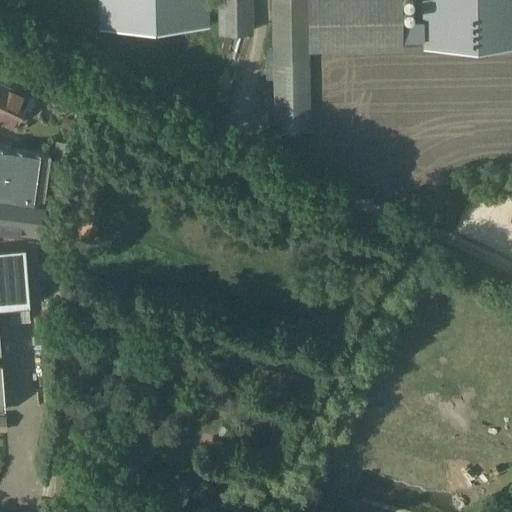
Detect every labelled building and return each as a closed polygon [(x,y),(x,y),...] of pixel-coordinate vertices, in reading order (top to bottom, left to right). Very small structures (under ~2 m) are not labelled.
[(207,0),(98,0),(99,28),(208,26),(207,0)] [(251,0),(216,0),(216,32),(252,31),(251,0)] [(309,50),(308,0),(271,0),(272,56),(265,56),(265,73),(273,72),(274,132),(282,132),(311,131),(309,50)] [(308,0),(309,50),(402,48),(400,0),(308,0)] [(511,0),(421,0),(422,47),(511,44),(511,0)] [(0,84),(0,117),(13,124),(21,107),(31,111),(35,101),(0,84)] [(73,119),(62,116),(59,126),(70,130),(73,119)] [(0,227),(34,233),(41,183),(32,183),(36,152),(0,147),(0,227)] [(85,206),(76,239),(92,243),(101,210),(85,206)] [(0,288),(18,288),(17,272),(0,272),(0,288)] [(207,316),(198,343),(310,381),(319,355),(207,316)] [(75,320),(51,322),(55,374),(79,372),(75,320)] [(158,334),(140,336),(145,412),(163,411),(158,334)] [(56,431),(42,493),(61,497),(75,436),(56,431)] [(117,457),(139,462),(145,441),(122,435),(117,457)]
